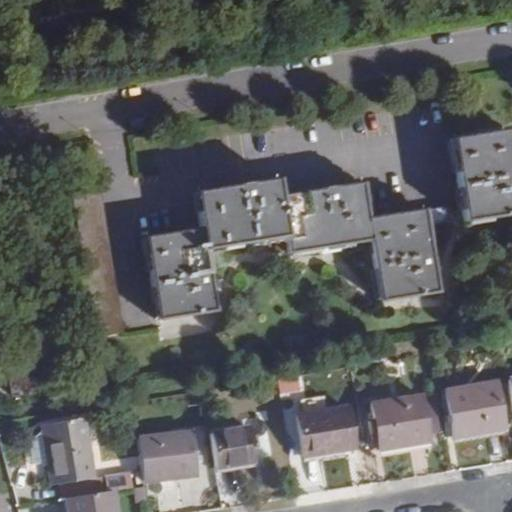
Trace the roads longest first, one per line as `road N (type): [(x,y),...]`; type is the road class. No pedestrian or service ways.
road 1 (residential): [(0,124),(511,41)]
road 2 (track): [(0,42),(146,0)]
road 3 (residential): [(355,511),(484,490)]
